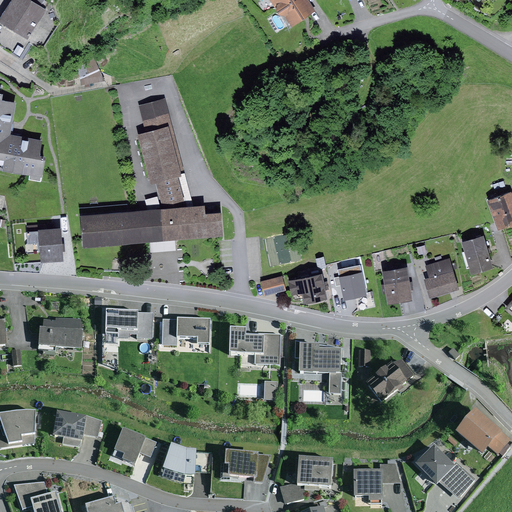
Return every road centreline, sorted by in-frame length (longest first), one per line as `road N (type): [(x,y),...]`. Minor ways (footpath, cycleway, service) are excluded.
road 1 (residential): [(0,280),(408,330)]
road 2 (residential): [(263,511),(166,499),(76,467),(0,468)]
road 3 (residential): [(408,330),(511,422)]
